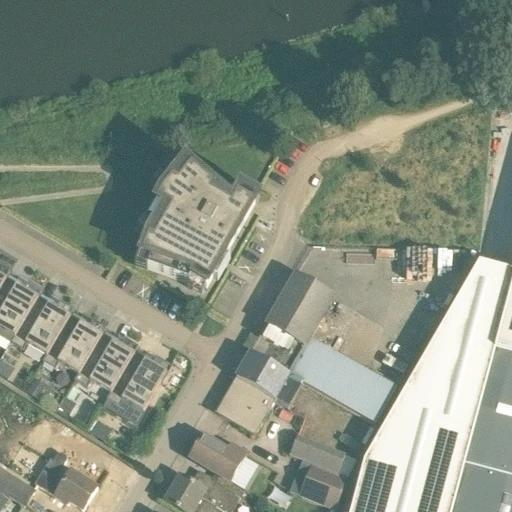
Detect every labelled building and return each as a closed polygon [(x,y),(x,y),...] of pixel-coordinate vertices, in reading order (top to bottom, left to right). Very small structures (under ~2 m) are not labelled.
[(149,238),(138,267),(189,286),(191,283),(207,292),(217,275),(235,244),(230,241),(245,215),(213,197),(217,190),(179,159),(162,179),(169,186),(163,194),(145,224),(154,229),(149,238)] [(0,290),(6,280),(10,274),(0,267),(0,290)] [(397,392),(310,342),(335,300),(297,278),(251,357),(303,387),(376,429),(397,392)] [(372,349),(403,366),(442,295),(411,278),(372,349)] [(24,291),(6,280),(0,290),(0,338),(10,344),(14,338),(38,299),(42,292),(28,284),(24,291)] [(511,511),(511,289),(495,353),(453,511),(511,511)] [(56,310),(38,299),(14,338),(11,345),(24,353),(28,346),(46,357),(71,318),(74,311),(60,303),(56,310)] [(89,328),(71,318),(46,357),(43,364),(56,371),(60,365),(79,376),(103,336),(106,330),(93,322),(89,328)] [(121,347),(103,336),(79,376),(75,382),(88,390),(92,384),(111,395),(135,355),(139,349),(125,340),(121,347)] [(153,366),(135,355),(111,395),(107,401),(120,409),(124,402),(144,414),(161,385),(163,386),(173,369),(157,359),(153,366)] [(288,412),(303,387),(251,357),(236,382),(275,405),(288,412)] [(38,401),(47,387),(36,380),(27,394),(38,401)] [(256,439),(275,405),(236,382),(217,416),(256,439)] [(57,413),(69,420),(77,406),(65,400),(57,413)] [(106,443),(113,433),(99,424),(92,435),(106,443)] [(232,448),(229,453),(204,439),(190,461),(220,479),(233,487),(250,459),(232,448)] [(290,458),(338,477),(346,459),(298,439),(290,458)] [(130,455),(136,458),(140,451),(134,448),(130,455)] [(303,465),(290,497),(326,511),(327,511),(338,511),(342,500),(339,499),(345,482),(338,479),(338,477),(290,458),(290,459),(303,465)] [(84,511),(98,490),(71,473),(71,474),(51,461),(35,487),(55,499),(69,508),(70,505),(82,511),(84,511)] [(0,493),(26,510),(37,494),(0,470),(0,493)] [(220,479),(210,496),(180,479),(165,504),(177,511),(235,511),(246,496),(232,488),(233,487),(220,479)] [(0,496),(0,511),(1,511),(8,502),(0,496)]
